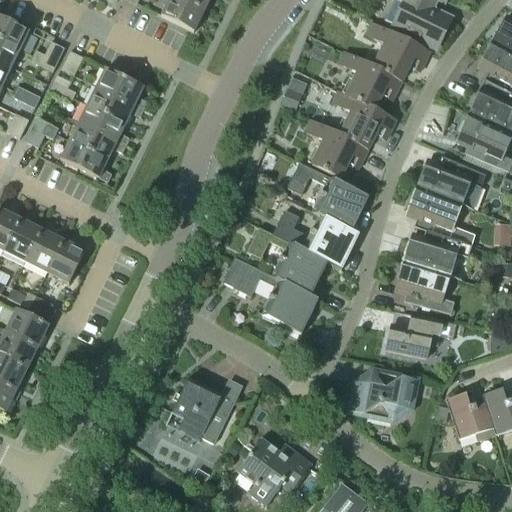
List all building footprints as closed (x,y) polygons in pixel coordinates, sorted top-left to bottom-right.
[(194,35),(205,13),(177,0),(170,0),(161,19),(194,35)] [(177,0),(205,13),(211,0),(177,0)] [(390,0),(395,2),(384,23),(395,29),(393,32),(433,52),(447,23),(419,9),(423,0),(390,0)] [(0,43),(20,53),(29,35),(0,20),(0,43)] [(511,29),(503,25),(492,46),(511,56),(511,29)] [(418,76),(428,56),(372,27),(366,38),(384,47),(372,70),(400,85),(408,70),(418,76)] [(20,53),(0,43),(0,65),(11,71),(20,53)] [(53,76),(64,52),(51,46),(45,59),(47,60),(42,71),(53,76)] [(511,97),(511,56),(492,46),(479,68),(490,74),(485,82),(484,84),(511,97)] [(42,71),(47,60),(45,59),(36,55),(31,65),(42,71)] [(73,80),(82,61),(69,55),(60,73),(73,80)] [(390,104),(400,85),(372,70),(344,56),(338,68),(355,77),(344,99),(373,113),(380,99),(390,104)] [(0,87),(2,89),(11,71),(0,65),(0,87)] [(143,114),(146,107),(138,101),(143,91),(104,72),(95,91),(143,114)] [(511,97),(484,84),(468,118),(511,138),(511,97)] [(59,102),(65,91),(54,86),(48,97),(59,102)] [(24,107),(29,96),(19,90),(13,101),(24,107)] [(288,90),(280,108),(294,114),(302,96),(288,90)] [(70,107),(75,96),(65,91),(59,102),(70,107)] [(139,121),(143,114),(95,91),(86,109),(125,128),(130,118),(139,121)] [(384,143),(394,124),(373,113),(344,99),(337,95),(332,106),(349,115),(338,138),(366,153),(373,138),(384,143)] [(35,112),(40,101),(29,96),(24,107),(35,112)] [(125,150),(128,143),(120,137),(125,128),(86,109),(78,126),(125,150)] [(20,143),(29,124),(15,118),(6,136),(20,143)] [(508,175),(511,165),(511,163),(502,159),(511,138),(468,118),(459,138),(470,143),(464,155),(508,175)] [(38,152),(44,139),(42,138),(47,127),(36,122),(24,146),(38,152)] [(356,172),(366,153),(338,138),(309,124),(304,135),(322,144),(309,167),(338,182),(345,166),(356,172)] [(121,157),(125,150),(78,126),(69,144),(107,164),(112,154),(121,157)] [(52,143),(58,132),(47,127),(42,138),(44,139),(52,143)] [(107,186),(111,178),(103,173),(107,164),(69,144),(60,163),(107,186)] [(424,170),(415,192),(460,209),(472,213),(480,191),(484,179),(440,162),(438,166),(427,162),(424,170)] [(368,200),(299,166),(285,191),(300,198),(309,181),(325,190),(311,217),(318,221),(319,220),(350,235),(368,200)] [(415,192),(406,216),(417,220),(413,230),(424,234),(470,250),(474,239),(452,230),(460,209),(415,192)] [(237,210),(233,218),(242,222),(244,217),(244,213),(237,210)] [(0,253),(3,255),(19,222),(0,212),(0,253)] [(283,214),(271,238),(325,267),(339,274),(357,239),(350,235),(319,220),(318,221),(309,240),(292,232),(298,221),(283,214)] [(25,266),(41,233),(19,222),(3,255),(25,266)] [(325,267),(271,238),(257,231),(244,256),(259,263),(267,246),(283,254),(270,280),(308,300),(325,267)] [(46,277),(62,244),(41,233),(25,266),(46,277)] [(410,240),(402,266),(448,280),(455,258),(467,261),(470,250),(424,234),(423,239),(411,236),(410,240)] [(68,288),(84,255),(62,244),(46,277),(68,288)] [(308,300),(270,280),(233,261),(220,286),(249,301),(257,283),(273,291),(260,319),(298,338),(316,303),(308,300)] [(395,287),(393,296),(404,299),(404,300),(403,304),(449,318),(453,306),(441,302),(448,280),(402,266),(395,287)] [(21,308),(26,300),(11,292),(7,301),(21,308)] [(50,323),(56,312),(57,310),(35,299),(28,312),(50,323)] [(37,351),(48,329),(15,312),(4,334),(37,351)] [(452,343),(456,328),(411,319),(408,332),(390,329),(385,353),(426,362),(428,348),(436,350),(438,340),(452,343)] [(0,359),(27,372),(37,351),(4,334),(0,343),(0,359)] [(307,357),(299,363),(304,370),(312,363),(307,357)] [(0,385),(16,394),(27,372),(0,359),(0,385)] [(409,413),(415,384),(371,375),(369,377),(366,389),(354,387),(349,416),(392,424),(395,410),(409,413)] [(213,448),(234,406),(221,400),(222,398),(188,382),(170,417),(182,423),(176,435),(199,446),(201,442),(213,448)] [(0,413),(5,416),(16,394),(0,385),(0,413)] [(431,388),(429,399),(438,401),(440,390),(431,388)] [(508,406),(504,394),(482,401),(484,410),(494,440),(511,435),(511,438),(511,407),(511,408),(510,405),(508,406)] [(472,410),(468,398),(445,406),(458,444),(474,439),(477,446),(494,440),(484,410),(474,413),(473,410),(472,410)] [(437,410),(434,422),(444,425),(447,412),(437,410)] [(277,456),(259,443),(235,475),(253,488),(247,496),(264,510),(280,489),(289,496),(309,468),(283,448),(277,456)] [(197,472),(190,484),(202,491),(208,479),(197,472)] [(338,490),(322,511),(379,511),(367,507),(364,510),(338,490)]
